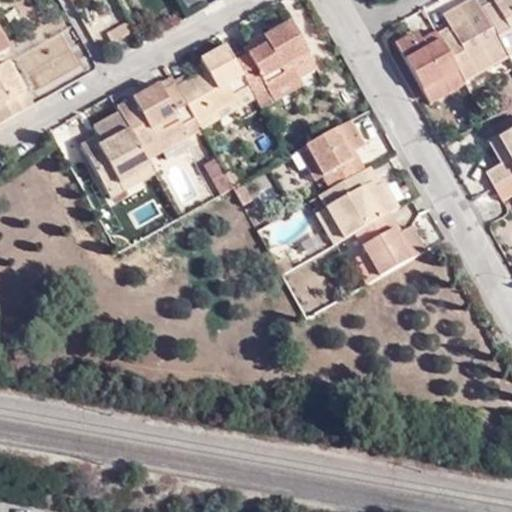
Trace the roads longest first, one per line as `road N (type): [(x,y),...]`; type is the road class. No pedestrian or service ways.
road 1 (residential): [(354,30),(511,311)]
road 2 (residential): [(259,0),(0,152)]
